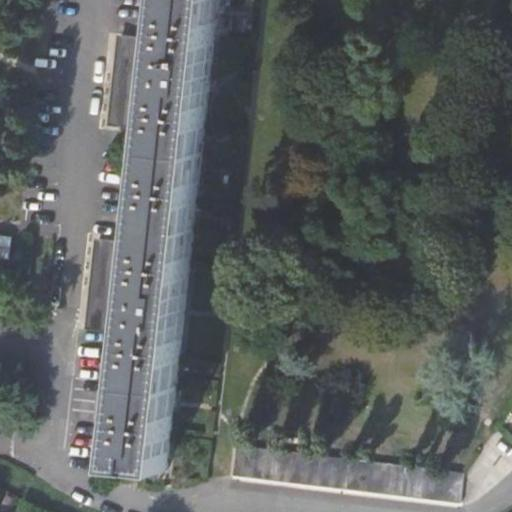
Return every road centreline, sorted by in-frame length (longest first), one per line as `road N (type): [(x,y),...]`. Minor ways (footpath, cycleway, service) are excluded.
road 1 (residential): [(57,380),(93,0)]
road 2 (residential): [(37,435),(92,487),(135,509),(263,511)]
